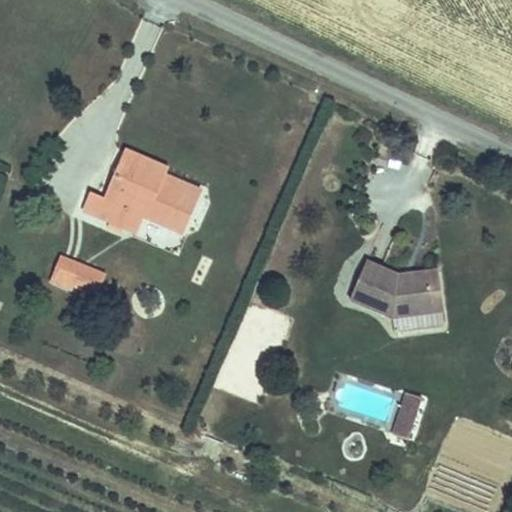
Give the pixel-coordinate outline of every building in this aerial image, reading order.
[(161,180),(163,175),(166,167),(128,151),(122,165),(161,180)] [(198,189),(163,175),(161,180),(122,165),(108,197),(98,193),(91,190),(81,212),(129,232),(135,218),(179,236),(198,189)] [(73,292),(82,267),(62,260),(53,284),(73,292)] [(395,284),(398,274),(367,263),(350,302),(391,320),(394,334),(446,325),(444,313),(434,314),(429,283),(403,287),(395,284)] [(98,301),(107,276),(82,267),(73,292),(98,301)] [(403,277),(398,274),(395,284),(403,287),(429,283),(434,314),(444,313),(438,271),(403,277)] [(403,394),(392,437),(412,442),(422,399),(403,394)]
